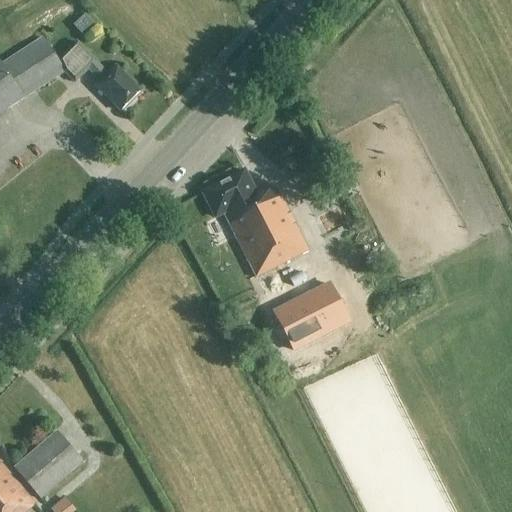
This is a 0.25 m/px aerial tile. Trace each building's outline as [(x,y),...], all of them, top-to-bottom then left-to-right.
[(60,70),(56,64),(41,40),(0,66),(0,116),(63,76),(60,70)] [(63,56),(56,64),(60,70),(75,85),(88,71),(101,83),(95,89),(120,113),(140,92),(115,67),(108,74),(77,43),(63,56)] [(308,250),(274,187),(256,197),(244,173),(203,194),(215,218),(224,213),(258,277),(308,250)] [(361,213),(371,208),(360,186),(350,191),(361,213)] [(259,295),(278,330),(331,303),(313,267),(259,295)] [(83,465),(57,434),(13,471),(40,502),(83,465)] [(0,511),(27,511),(35,506),(0,465),(0,511)]
